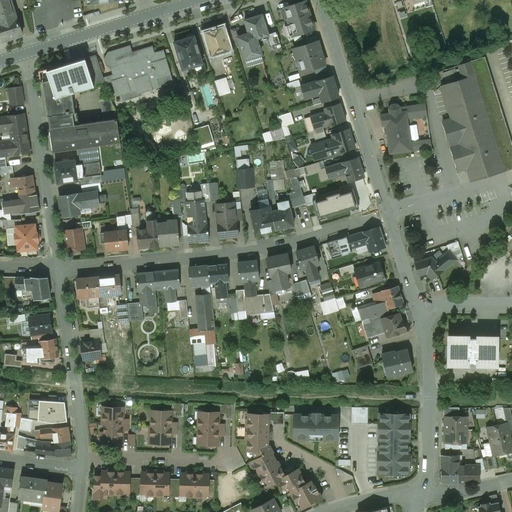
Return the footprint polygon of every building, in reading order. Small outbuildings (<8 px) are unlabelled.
[(11,0),(0,0),(0,30),(3,40),(23,34),(11,0)] [(305,1),(284,8),(293,36),(314,30),(305,1)] [(262,15),(245,20),(249,34),(242,37),(238,38),(239,39),(244,57),(251,55),(253,56),(261,54),(256,39),(266,36),(268,35),(262,15)] [(218,29),(204,33),(212,56),(230,50),(224,32),(224,29),(223,27),(220,27),(218,29)] [(239,27),(230,30),(233,41),(239,39),(238,38),(242,37),(239,27)] [(276,32),(268,35),(266,36),(270,47),(280,44),(276,32)] [(196,44),(195,38),(192,35),(187,36),(186,39),(174,43),(183,70),(192,67),(193,70),(201,68),(200,65),(202,64),(199,53),(200,52),(197,44),(196,44)] [(318,41),(293,49),(294,53),(290,54),(293,62),(297,61),(301,73),(325,65),(318,41)] [(173,83),(163,51),(154,53),(152,47),(132,53),(130,46),(108,53),(105,59),(107,66),(111,67),(113,76),(117,75),(118,79),(112,81),(116,96),(121,95),(123,102),(140,97),(139,94),(153,90),(153,89),(159,87),(159,88),(173,83)] [(96,56),(85,60),(94,87),(105,84),(96,56)] [(511,146),(484,59),(485,58),(484,58),(458,65),(463,80),(475,76),(503,166),(502,167),(503,172),(511,169),(511,146)] [(85,60),(47,72),(50,80),(56,99),(72,94),(94,87),(85,60)] [(463,80),(441,86),(440,87),(441,87),(443,95),(451,119),(444,121),(443,121),(443,122),(459,171),(466,169),(469,176),(468,176),(469,177),(502,167),(503,166),(475,76),(463,80)] [(226,77),(214,81),(219,97),(231,93),(226,77)] [(332,77),(316,82),(320,94),(323,103),(338,98),(332,77)] [(56,99),(50,80),(43,83),(48,117),(75,113),(72,94),(56,99)] [(316,82),(301,87),(301,88),(305,99),(320,94),(316,82)] [(21,87),(11,89),(13,100),(10,100),(11,105),(24,103),(21,87)] [(301,88),(296,89),(299,100),(305,99),(301,88)] [(110,97),(100,101),(103,121),(117,119),(116,113),(110,97)] [(341,102),(324,108),(325,112),(329,125),(346,120),(341,102)] [(400,108),(395,104),(391,105),(388,109),(389,114),(379,115),(381,126),(386,126),(390,154),(431,148),(430,140),(411,142),(410,139),(413,139),(413,136),(410,136),(407,119),(415,118),(416,119),(427,118),(425,104),(400,108)] [(325,112),(310,117),(311,119),(314,129),(314,130),(329,125),(325,112)] [(291,113),(278,117),(281,127),(294,123),(291,113)] [(23,115),(8,117),(10,131),(11,136),(27,133),(24,114),(23,114),(23,115)] [(8,117),(0,117),(0,122),(1,132),(10,131),(8,117)] [(103,121),(50,129),(53,152),(120,143),(117,119),(103,121)] [(207,128),(201,130),(201,127),(194,130),(199,147),(214,142),(214,141),(211,142),(207,128)] [(263,133),(265,142),(279,139),(277,130),(263,133)] [(333,139),(311,146),(311,147),(313,147),(316,158),(315,158),(315,159),(354,147),(349,130),(332,135),(333,139)] [(27,133),(11,136),(12,141),(13,154),(14,155),(29,152),(27,133)] [(12,141),(0,143),(0,156),(5,156),(13,154),(12,141)] [(235,156),(241,156),(241,150),(249,150),(248,145),(235,146),(235,156)] [(19,155),(7,157),(8,165),(20,163),(19,155)] [(302,156),(294,160),(299,167),(306,162),(302,156)] [(358,158),(325,168),(328,180),(345,175),(348,183),(363,178),(358,158)] [(74,160),(55,163),(58,184),(77,181),(77,178),(75,165),(74,160)] [(272,161),(273,179),(286,178),(285,160),(272,161)] [(99,162),(88,164),(90,176),(101,175),(99,162)] [(319,162),(303,167),(305,174),(317,171),(321,169),(319,162)] [(88,164),(75,165),(77,178),(90,176),(88,164)] [(7,167),(1,167),(2,174),(13,172),(12,166),(7,167)] [(321,169),(317,171),(320,182),(328,180),(325,168),(321,169)] [(251,169),(237,170),(238,188),(253,187),(251,169)] [(287,170),(288,178),(297,177),(296,169),(287,170)] [(32,175),(10,179),(11,188),(18,187),(20,196),(35,194),(32,175)] [(90,176),(77,178),(77,181),(80,181),(81,185),(102,182),(101,176),(101,175),(90,176)] [(297,178),(290,179),(294,192),(301,190),(297,178)] [(285,179),(275,179),(275,189),(286,189),(285,179)] [(273,180),(266,180),(267,189),(266,189),(269,207),(270,212),(274,211),(273,206),(275,204),(273,180)] [(216,183),(208,184),(210,202),(218,201),(216,183)] [(208,184),(201,184),(202,200),(204,200),(204,202),(210,202),(208,184)] [(266,190),(257,192),(260,209),(269,207),(266,190)] [(294,192),(288,194),(292,208),(305,204),(301,190),(294,192)] [(353,190),(312,203),(318,222),(359,210),(353,190)] [(92,193),(76,195),(78,206),(94,204),(92,193)] [(35,194),(20,196),(20,200),(21,209),(22,212),(37,210),(35,194)] [(76,194),(59,197),(60,198),(62,215),(62,216),(79,214),(78,206),(76,195),(76,194)] [(13,201),(8,202),(9,211),(21,209),(20,200),(13,201)] [(202,200),(186,202),(188,217),(188,219),(187,221),(188,223),(189,225),(187,225),(189,242),(209,240),(207,223),(206,223),(204,202),(204,200),(202,200)] [(288,201),(278,203),(279,210),(289,208),(288,201)] [(228,203),(216,204),(218,220),(217,220),(219,239),(239,237),(237,221),(236,221),(235,210),(229,211),(228,203)] [(260,209),(250,211),(251,216),(251,217),(252,217),(255,234),(255,235),(275,231),(270,212),(269,207),(260,209)] [(274,211),(270,212),(275,231),(276,230),(293,227),(294,226),(294,225),(293,225),(290,208),(290,207),(289,208),(279,210),(274,211)] [(138,209),(130,210),(131,215),(132,226),(139,225),(138,209)] [(11,220),(6,220),(7,228),(21,227),(21,220),(11,220)] [(91,221),(76,223),(77,229),(81,229),(92,228),(91,221)] [(157,221),(147,222),(148,230),(157,229),(157,221)] [(139,225),(132,226),(132,227),(133,237),(138,236),(137,231),(140,231),(139,225)] [(177,227),(157,229),(159,245),(179,243),(177,227)] [(379,227),(363,232),(367,244),(369,252),(385,247),(379,227)] [(39,228),(25,230),(26,239),(27,243),(42,242),(40,228),(39,228)] [(77,229),(64,231),(67,251),(84,249),(81,229),(77,229)] [(140,231),(137,231),(138,236),(139,248),(159,245),(157,229),(148,230),(140,231)] [(25,231),(7,232),(8,241),(12,241),(26,239),(25,231)] [(126,231),(104,233),(105,243),(106,251),(128,249),(126,231)] [(363,232),(347,237),(350,249),(367,244),(363,232)] [(350,249),(347,237),(342,239),(346,250),(350,249)] [(42,242),(27,243),(28,248),(29,258),(45,257),(42,242)] [(314,247),(296,253),(302,270),(306,268),(314,266),(319,264),(314,247)] [(29,258),(28,248),(15,248),(16,258),(29,258)] [(448,252),(436,262),(443,271),(457,260),(450,252),(448,252)] [(287,255),(267,259),(271,276),(272,276),(273,280),(275,290),(276,290),(275,287),(282,286),(282,289),(289,287),(285,273),(291,272),(287,255)] [(432,257),(415,263),(419,277),(425,275),(426,275),(428,275),(432,280),(443,271),(436,262),(432,257)] [(257,262),(238,264),(240,281),(245,281),(254,280),(259,279),(257,262)] [(380,263),(358,269),(363,285),(385,279),(380,263)] [(227,265),(208,267),(210,283),(215,283),(216,298),(217,303),(228,302),(225,282),(228,282),(227,265)] [(352,265),(339,269),(341,276),(355,272),(352,265)] [(314,266),(306,268),(308,274),(310,281),(318,278),(314,266)] [(208,267),(189,268),(191,285),(210,283),(208,267)] [(178,270),(158,272),(160,290),(165,289),(167,302),(176,301),(174,288),(180,288),(178,270)] [(158,272),(136,274),(138,292),(154,290),(160,290),(158,272)] [(119,276),(96,278),(98,295),(106,294),(121,293),(119,276)] [(31,278),(11,277),(10,294),(13,294),(13,296),(22,296),(22,298),(34,296),(31,278)] [(45,278),(31,278),(34,296),(34,300),(42,299),(42,300),(43,301),(45,301),(46,301),(47,300),(48,299),(48,298),(50,298),(49,290),(48,285),(47,280),(45,278)] [(96,278),(76,280),(78,297),(88,296),(98,295),(96,278)] [(254,280),(245,281),(246,293),(246,294),(255,293),(254,280)] [(273,280),(267,281),(270,294),(270,296),(277,294),(276,290),(275,290),(273,280)] [(306,280),(300,282),(304,294),(310,292),(306,280)] [(300,282),(293,284),(297,296),(304,294),(300,282)] [(330,283),(320,286),(320,287),(324,301),(335,298),(330,283)] [(398,287),(377,293),(380,300),(383,310),(390,308),(403,304),(398,287)] [(154,290),(139,292),(140,303),(146,302),(147,305),(149,305),(150,313),(157,312),(154,290)] [(243,290),(235,291),(236,295),(237,304),(245,303),(244,293),(243,290)] [(255,293),(246,294),(246,293),(244,293),(245,303),(246,315),(264,313),(262,295),(255,295),(255,293)] [(106,294),(98,295),(100,308),(108,308),(106,294)] [(211,294),(196,296),(199,331),(214,329),(212,309),(211,298),(211,294)] [(270,294),(262,295),(264,313),(274,312),(270,296),(270,294)] [(98,295),(88,296),(90,309),(87,309),(87,310),(100,308),(98,295)] [(236,295),(229,296),(231,313),(238,312),(237,304),(236,295)] [(186,300),(179,301),(180,310),(180,319),(188,318),(186,300)] [(353,308),(347,310),(349,318),(351,324),(361,320),(383,314),(391,312),(390,308),(383,310),(380,300),(375,302),(357,307),(356,307),(356,306),(355,306),(354,307),(353,308)] [(176,301),(167,302),(168,311),(180,310),(179,301),(176,301)] [(127,303),(119,304),(121,322),(129,322),(127,303)] [(137,303),(127,303),(129,322),(139,321),(137,303)] [(384,318),(381,319),(386,332),(387,337),(405,331),(402,320),(401,321),(399,313),(384,318)] [(383,314),(361,320),(367,338),(386,332),(381,319),(384,318),(383,314)] [(25,315),(9,317),(10,323),(26,321),(25,315)] [(50,315),(29,318),(31,335),(38,334),(48,332),(52,332),(50,315)] [(48,332),(38,334),(39,341),(50,339),(48,332)] [(104,334),(90,336),(91,342),(99,341),(99,344),(105,343),(104,334)] [(477,338),(468,338),(468,336),(448,336),(448,365),(468,366),(468,364),(477,364),(477,366),(497,366),(497,337),(477,336),(477,338)] [(50,339),(39,341),(40,345),(41,354),(42,359),(59,356),(56,339),(50,339)] [(91,342),(81,343),(84,360),(94,359),(94,356),(101,355),(99,344),(99,341),(91,342)] [(35,342),(27,343),(29,356),(41,354),(40,345),(35,346),(35,342)] [(206,342),(193,343),(196,372),(206,371),(206,368),(208,368),(206,344),(206,342)] [(213,344),(206,344),(208,368),(212,367),(212,366),(215,366),(213,344)] [(367,346),(351,350),(353,357),(369,352),(367,346)] [(395,351),(382,355),(384,366),(388,365),(390,373),(402,370),(403,373),(412,370),(407,350),(395,353),(395,351)] [(369,352),(353,357),(357,369),(373,364),(369,352)] [(5,353),(5,366),(20,366),(20,354),(5,353)] [(236,373),(245,373),(244,362),(235,363),(236,373)] [(296,371),(297,379),(310,378),(309,370),(296,371)] [(336,382),(346,379),(342,370),(333,373),(336,382)] [(184,404),(172,404),(171,411),(171,413),(177,413),(177,417),(183,417),(184,404)] [(114,408),(105,407),(105,414),(103,414),(102,423),(121,424),(121,419),(122,419),(123,408),(122,408),(122,406),(114,406),(114,408)] [(353,406),(353,422),(369,422),(369,407),(353,406)] [(511,418),(510,408),(502,408),(505,421),(511,418)] [(162,411),(154,411),(153,418),(151,418),(151,427),(149,427),(170,428),(170,423),(171,423),(171,413),(171,411),(170,411),(170,410),(162,409),(162,411)] [(336,409),(293,410),(294,438),(337,437),(336,409)] [(378,409),(379,473),(410,473),(409,409),(378,409)] [(217,411),(209,411),(209,412),(201,412),(200,419),(198,419),(198,428),(217,429),(217,424),(218,424),(219,413),(217,413),(217,411)] [(16,413),(7,412),(6,421),(15,422),(16,413)] [(278,412),(269,412),(269,414),(269,421),(272,421),(272,425),(278,425),(278,412)] [(260,413),(252,413),(252,414),(248,414),(248,419),(246,419),(246,427),(268,427),(268,421),(269,421),(269,414),(260,414),(260,413)] [(467,417),(444,417),(444,424),(445,424),(445,430),(467,430),(467,417)] [(21,418),(20,418),(19,425),(19,430),(31,432),(33,420),(21,418)] [(15,422),(6,421),(4,433),(13,435),(14,425),(15,422)] [(121,424),(102,423),(102,424),(105,424),(104,434),(106,434),(106,440),(114,440),(114,446),(122,446),(122,437),(122,431),(122,424),(121,424)] [(507,423),(486,427),(490,443),(510,438),(507,423)] [(68,427),(53,429),(54,437),(54,442),(69,441),(68,427)] [(170,428),(149,427),(149,437),(153,437),(153,444),(161,444),(161,446),(169,446),(169,444),(171,444),(171,434),(171,428),(170,428)] [(268,427),(246,427),(248,427),(248,432),(246,432),(246,440),(269,440),(269,436),(268,436),(268,427)] [(217,429),(198,428),(198,438),(200,438),(200,445),(208,445),(208,447),(216,447),(216,445),(218,445),(218,436),(217,435),(217,429)] [(53,429),(40,430),(41,438),(54,437),(53,429)] [(467,430),(445,430),(445,435),(444,435),(444,443),(467,443),(467,430)] [(4,433),(0,432),(0,448),(11,450),(13,435),(4,433)] [(511,445),(510,438),(490,443),(493,456),(507,453),(511,451),(511,445)] [(269,440),(246,440),(248,440),(247,451),(252,451),(256,459),(251,462),(272,451),(269,446),(268,446),(268,441),(269,441),(269,440)] [(69,441),(54,442),(55,448),(56,456),(71,455),(69,441)] [(55,448),(36,445),(35,453),(56,456),(55,448)] [(272,451),(251,462),(255,469),(256,468),(259,473),(278,463),(278,462),(276,463),(272,456),(274,455),(272,451)] [(458,455),(441,455),(441,483),(458,483),(458,466),(458,455)] [(491,457),(482,459),(485,470),(493,468),(491,457)] [(482,459),(475,460),(476,466),(477,466),(477,471),(479,471),(485,470),(482,459)] [(278,463),(259,473),(266,486),(285,476),(278,463)] [(476,466),(458,466),(458,483),(466,483),(479,480),(479,471),(477,471),(477,466),(476,466)] [(14,470),(0,467),(0,485),(3,486),(11,487),(14,470)] [(352,477),(337,468),(342,483),(353,479),(352,477)] [(298,469),(285,476),(266,486),(279,480),(283,488),(286,487),(289,493),(306,484),(298,469)] [(112,472),(102,472),(102,476),(102,493),(107,493),(107,495),(115,495),(116,470),(112,470),(112,472)] [(129,472),(120,472),(120,470),(116,470),(115,495),(123,495),(123,493),(129,493),(129,478),(129,472)] [(151,473),(141,473),(141,478),(141,494),(147,494),(147,496),(155,496),(155,471),(151,471),(151,473)] [(159,471),(155,471),(155,496),(163,496),(163,494),(168,494),(169,479),(169,473),(159,473),(159,471)] [(191,474),(181,474),(181,479),(180,495),(181,495),(186,495),(186,497),(194,497),(195,472),(191,472),(191,474)] [(199,472),(195,472),(194,497),(202,497),(202,495),(208,495),(208,480),(208,475),(199,474),(199,472)] [(102,476),(95,476),(94,488),(93,488),(93,492),(102,493),(102,476)] [(47,480),(21,477),(19,496),(44,500),(46,482),(47,482),(47,480)] [(47,482),(46,482),(44,500),(43,508),(59,511),(63,485),(47,482)] [(306,484),(289,493),(289,494),(292,492),(300,508),(309,504),(309,505),(322,499),(318,493),(318,492),(315,485),(313,486),(310,482),(306,484)] [(496,495),(489,496),(489,497),(490,502),(490,504),(498,502),(496,495)] [(279,511),(273,499),(251,510),(252,511),(279,511)] [(17,511),(18,503),(10,502),(8,511),(17,511)] [(500,511),(498,502),(490,504),(490,502),(480,504),(481,506),(478,507),(479,507),(479,511),(500,511)] [(245,511),(241,503),(222,511),(245,511)]
